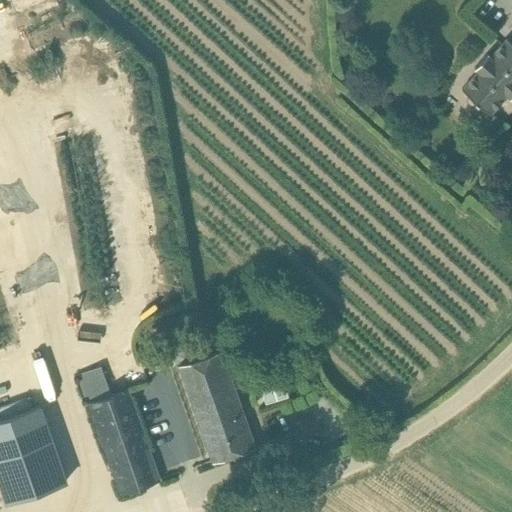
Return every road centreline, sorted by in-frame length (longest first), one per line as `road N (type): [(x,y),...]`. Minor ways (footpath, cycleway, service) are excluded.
road 1 (unknown): [(0,151),(13,105),(27,91),(83,97),(101,109),(141,217),(150,273),(119,321)]
road 2 (unclassified): [(209,511),(438,424),(511,370)]
road 3 (unknown): [(93,511),(43,355)]
road 4 (unknown): [(43,355),(0,200)]
